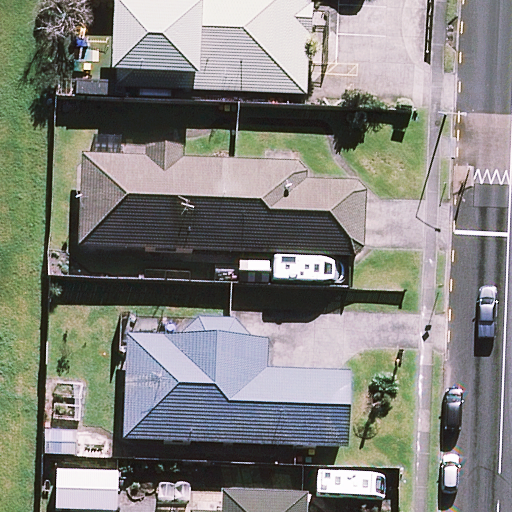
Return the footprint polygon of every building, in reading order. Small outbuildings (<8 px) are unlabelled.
[(136,3),(133,91),(322,98),(325,0),(74,0),(75,1),(136,3)] [(306,187),(307,169),(245,167),(197,165),(198,154),(158,152),(158,164),(96,162),(95,179),(93,255),(303,263),(338,264),(365,265),(378,252),(380,199),(368,189),(306,187)] [(140,342),(136,448),(361,457),(364,380),(280,376),(281,348),(266,347),(247,327),(240,327),(210,326),(192,344),(140,342)] [(111,511),(113,479),(53,477),(51,511),(111,511)] [(321,511),(322,502),(234,498),(233,511),(321,511)]
